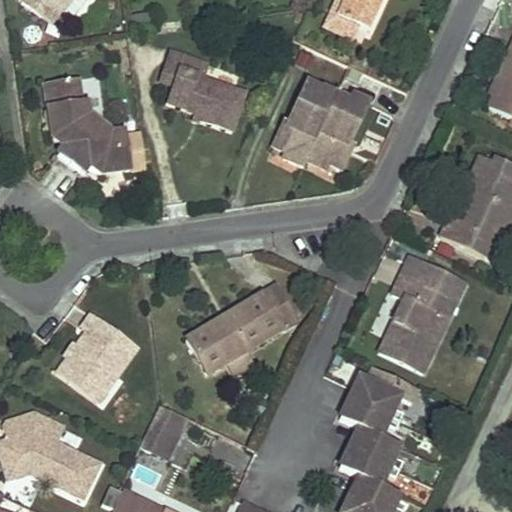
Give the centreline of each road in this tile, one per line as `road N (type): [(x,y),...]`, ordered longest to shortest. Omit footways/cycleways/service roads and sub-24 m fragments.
road 1 (residential): [(470,0),(378,199),(363,209),(0,258)]
road 2 (unknown): [(378,199),(369,246),(255,488)]
road 3 (residential): [(511,386),(452,511)]
